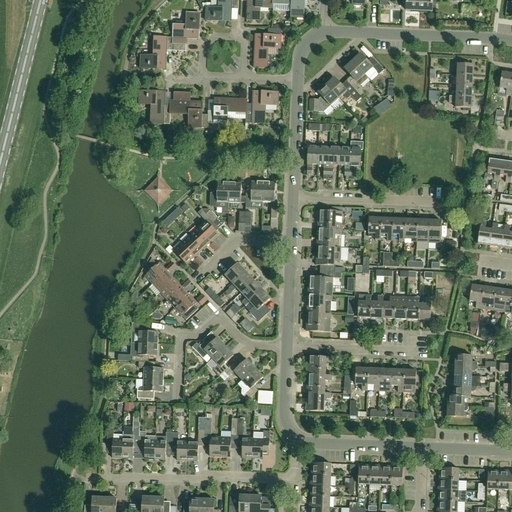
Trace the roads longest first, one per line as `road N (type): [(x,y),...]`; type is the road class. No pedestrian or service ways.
road 1 (residential): [(72,474),(293,480),(296,438)]
road 2 (residential): [(178,396),(179,336),(199,335),(220,316),(249,344),(287,343)]
road 3 (primary): [(0,168),(40,0)]
road 4 (residential): [(440,204),(291,199)]
road 5 (residential): [(421,346),(287,343)]
road 6 (residential): [(296,438),(418,443)]
road 7 (residential): [(446,35),(325,32)]
road 8 (residential): [(297,79),(291,199)]
